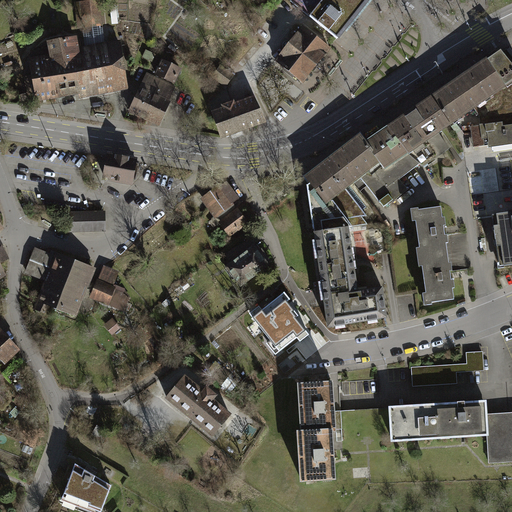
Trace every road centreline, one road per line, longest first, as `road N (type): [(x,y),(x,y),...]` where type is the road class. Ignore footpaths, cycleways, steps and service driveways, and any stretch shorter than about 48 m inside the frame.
road 1 (primary): [(204,155),(301,146),(452,49)]
road 2 (residential): [(19,236),(101,246),(197,175),(204,155)]
road 3 (primary): [(0,121),(204,155)]
road 4 (residential): [(511,305),(429,336),(334,355)]
road 5 (residential): [(34,357),(61,416),(32,511)]
road 6 (residential): [(19,236),(16,314),(34,357)]
